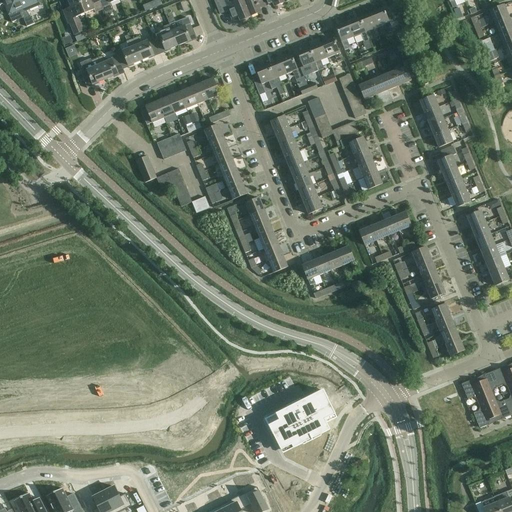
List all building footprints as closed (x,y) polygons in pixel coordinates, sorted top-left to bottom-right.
[(18,0),(5,0),(2,1),(4,4),(12,23),(23,18),(24,20),(29,18),(27,13),(22,15),(20,11),(23,10),(18,0)] [(18,0),(23,10),(20,11),(22,15),(27,13),(27,11),(42,5),(39,0),(18,0)] [(84,14),(78,0),(70,0),(69,1),(68,0),(67,0),(71,8),(63,11),(68,24),(69,24),(74,35),(83,31),(77,17),(84,14)] [(90,0),(78,0),(84,14),(94,10),(95,13),(103,10),(98,0),(90,0)] [(110,4),(118,0),(98,0),(103,10),(111,6),(110,4)] [(213,0),(218,11),(226,8),(231,20),(238,18),(239,21),(250,17),(243,0),(238,0),(232,3),(231,0),(213,0)] [(243,0),(250,17),(261,12),(260,9),(266,6),(263,0),(243,0)] [(454,1),(456,0),(448,0),(450,3),(452,9),(456,7),(454,1)] [(389,23),(397,20),(391,6),(383,9),(371,14),(377,28),(384,25),(387,33),(392,31),(389,23)] [(509,18),(504,6),(490,11),(494,23),(509,18)] [(484,13),(479,15),(484,26),(489,24),(484,13)] [(377,28),(371,14),(359,19),(368,41),(374,39),(370,31),(377,28)] [(178,29),(175,23),(173,17),(167,19),(169,25),(178,46),(190,41),(190,40),(196,38),(189,20),(182,22),(184,27),(178,29)] [(470,19),(475,31),(480,29),(476,17),(470,19)] [(511,25),(509,18),(494,23),(499,35),(511,29),(511,25)] [(368,41),(359,19),(347,23),(353,38),(360,35),(363,43),(368,41)] [(353,38),(347,23),(335,28),(344,51),(350,49),(346,41),(353,38)] [(152,37),(159,53),(165,51),(178,46),(169,25),(163,27),(166,34),(160,37),(159,35),(152,37)] [(484,37),(480,29),(475,31),(479,39),(484,37)] [(511,29),(499,35),(504,47),(511,43),(511,29)] [(159,53),(152,37),(146,40),(147,42),(141,44),(138,38),(132,40),(141,62),(153,56),(159,53)] [(333,39),(321,44),(327,59),(334,56),(337,64),(342,62),(333,39)] [(141,62),(132,40),(126,43),(129,49),(123,52),(122,50),(115,52),(117,56),(122,68),(128,66),(128,67),(141,62)] [(321,44),(309,49),(318,71),(323,69),(320,61),(327,59),(321,44)] [(481,46),(485,54),(490,52),(487,44),(481,46)] [(318,71),(309,49),(297,54),(303,68),(310,66),(313,73),(318,71)] [(394,50),(386,53),(387,58),(396,54),(394,50)] [(493,60),(490,52),(485,54),(488,62),(493,60)] [(379,61),(387,58),(386,53),(377,57),(379,61)] [(117,56),(111,59),(111,61),(105,63),(103,56),(96,59),(105,80),(118,75),(117,74),(123,72),(122,68),(117,56)] [(279,61),(285,75),(292,73),(296,81),(301,79),(292,56),(279,61)] [(96,59),(91,61),(90,60),(80,64),(84,73),(81,74),(87,89),(88,89),(87,88),(105,80),(96,59)] [(371,59),(363,63),(365,67),(373,64),(371,59)] [(405,68),(393,72),(399,86),(411,82),(409,77),(416,75),(410,60),(403,63),(405,68)] [(279,61),(268,66),(277,88),(280,96),(285,94),(278,78),(285,75),(279,61)] [(356,71),(365,67),(363,63),(354,66),(356,71)] [(252,79),(259,96),(265,94),(261,85),(268,82),(272,90),(277,88),(268,66),(255,71),(258,76),(252,79)] [(496,67),(491,70),(494,78),(500,76),(496,67)] [(388,91),(399,86),(393,72),(382,77),(388,91)] [(341,86),(352,82),(350,75),(339,80),(341,86)] [(498,86),(503,84),(500,76),(494,78),(498,86)] [(388,91),(382,77),(370,82),(376,96),(388,91)] [(213,79),(201,83),(208,101),(220,96),(213,79)] [(344,92),(355,87),(352,82),(341,86),(344,92)] [(364,101),(376,96),(370,82),(359,87),(364,101)] [(201,83),(190,88),(197,105),(208,101),(201,83)] [(310,93),(317,89),(315,84),(307,87),(310,93)] [(310,93),(307,87),(299,90),(302,96),(310,93)] [(346,97),(357,93),(355,87),(344,92),(346,97)] [(190,88),(179,93),(186,110),(197,105),(190,88)] [(449,94),(453,102),(457,100),(454,92),(449,94)] [(179,93),(168,97),(175,114),(186,110),(179,93)] [(348,103),(359,98),(357,93),(346,97),(348,103)] [(424,114),(438,108),(433,96),(419,102),(424,114)] [(168,97),(156,102),(164,119),(175,114),(168,97)] [(318,98),(307,103),(310,108),(321,104),(318,98)] [(350,108),(361,104),(359,98),(348,103),(350,108)] [(461,109),(457,100),(453,102),(456,110),(461,109)] [(142,114),(146,126),(152,123),(152,124),(164,119),(156,102),(145,107),(147,112),(142,114)] [(321,104),(310,108),(312,114),(323,109),(321,104)] [(353,114),(364,109),(361,104),(350,108),(353,114)] [(438,108),(424,114),(429,125),(443,119),(438,108)] [(323,109),(312,114),(314,119),(325,115),(323,109)] [(366,115),(365,112),(364,109),(353,114),(355,120),(366,115)] [(228,111),(215,116),(217,122),(230,117),(228,111)] [(302,114),(305,122),(310,120),(307,112),(302,114)] [(325,115),(314,119),(316,125),(328,121),(325,115)] [(459,116),(462,125),(467,123),(463,115),(459,116)] [(217,122),(215,116),(209,119),(211,124),(217,122)] [(275,134),(289,129),(284,117),(270,123),(275,134)] [(443,119),(429,125),(434,137),(448,131),(443,119)] [(310,120),(305,122),(309,131),(314,129),(310,120)] [(316,125),(319,131),(330,126),(328,121),(316,125)] [(354,122),(348,125),(353,136),(357,134),(358,133),(354,122)] [(470,131),(467,123),(462,125),(466,133),(470,131)] [(204,131),(209,143),(223,137),(218,125),(204,131)] [(347,138),(353,136),(348,125),(343,127),(347,138)] [(322,139),(333,135),(332,131),(330,126),(319,131),(322,139)] [(343,127),(337,129),(342,140),(347,138),(343,127)] [(289,129),(275,134),(280,146),(294,140),(289,129)] [(336,143),(340,141),(342,140),(337,129),(332,131),(333,135),(336,143)] [(452,143),(448,131),(434,137),(438,148),(452,143)] [(311,147),(315,145),(319,143),(316,135),(311,137),(310,134),(306,135),(311,147)] [(357,134),(353,136),(347,138),(342,140),(340,141),(340,142),(342,149),(349,146),(354,156),(368,150),(363,138),(359,140),(357,135),(357,134)] [(176,143),(181,140),(179,135),(171,138),(174,144),(176,143)] [(223,137),(209,143),(214,154),(228,149),(223,137)] [(174,144),(171,138),(157,144),(159,150),(165,147),(170,145),(174,144)] [(180,154),(186,152),(186,151),(181,140),(176,143),(180,154)] [(294,140),(280,146),(284,157),(299,152),(294,140)] [(187,143),(193,159),(198,156),(192,141),(187,143)] [(170,145),(175,156),(180,154),(176,143),(174,144),(170,145)] [(319,143),(315,145),(318,153),(323,152),(319,143)] [(165,147),(169,158),(175,156),(170,145),(165,147)] [(165,147),(159,150),(164,161),(169,158),(165,147)] [(452,147),(440,152),(443,159),(437,162),(442,174),(456,168),(451,157),(456,155),(452,147)] [(218,166),(232,160),(228,149),(214,154),(218,166)] [(354,156),(358,167),(373,161),(368,150),(354,156)] [(289,169),(303,163),(299,152),(284,157),(289,169)] [(329,156),(333,164),(337,163),(334,154),(329,156)] [(471,162),(468,154),(463,156),(466,164),(471,162)] [(136,161),(138,167),(150,162),(147,157),(138,160),(136,161)] [(324,168),(329,166),(326,158),(321,160),(324,168)] [(232,160),(218,166),(223,177),(237,172),(232,160)] [(377,173),(373,161),(358,167),(363,179),(377,173)] [(150,162),(138,167),(141,173),(152,168),(150,162)] [(471,162),(466,164),(469,171),(475,169),(471,162)] [(303,163),(289,169),(294,180),(308,175),(303,163)] [(337,163),(333,164),(336,173),(341,171),(337,163)] [(196,166),(199,174),(204,172),(201,164),(196,166)] [(332,174),(329,166),(324,168),(328,176),(332,174)] [(152,168),(141,173),(143,178),(154,174),(152,168)] [(456,168),(442,174),(447,185),(461,179),(456,168)] [(344,169),(341,171),(336,173),(342,187),(349,185),(348,184),(354,182),(352,178),(349,180),(344,169)] [(167,174),(169,180),(181,175),(178,170),(167,174)] [(207,179),(204,172),(199,174),(202,182),(207,179)] [(237,172),(223,177),(228,189),(242,183),(237,172)] [(382,185),(377,173),(363,179),(368,191),(382,185)] [(154,174),(143,178),(145,184),(156,179),(154,174)] [(167,174),(162,177),(166,188),(172,185),(169,180),(167,174)] [(169,180),(172,185),(183,181),(181,175),(169,180)] [(308,175),(294,180),(298,192),(313,186),(308,175)] [(166,188),(162,177),(156,179),(161,190),(166,188)] [(481,185),(478,177),(473,179),(476,187),(481,185)] [(451,197),(466,191),(461,179),(447,185),(451,197)] [(172,185),(174,191),(185,186),(183,181),(172,185)] [(330,182),(334,191),(338,189),(335,181),(330,182)] [(242,183),(228,189),(232,201),(247,195),(242,183)] [(342,187),(346,196),(350,194),(347,186),(349,185),(342,187)] [(481,185),(476,187),(479,194),(484,192),(481,185)] [(174,191),(176,196),(187,192),(185,186),(174,191)] [(313,186),(298,192),(303,203),(317,198),(313,186)] [(205,189),(209,197),(214,195),(211,187),(205,189)] [(342,197),(338,189),(334,191),(337,199),(342,197)] [(456,208),(470,203),(466,191),(451,197),(456,208)] [(187,192),(176,196),(179,202),(190,197),(187,192)] [(217,202),(214,195),(209,197),(212,204),(217,202)] [(181,208),(192,203),(190,197),(179,202),(181,208)] [(205,198),(198,200),(203,211),(209,209),(205,198)] [(322,209),(317,198),(303,203),(308,215),(322,209)] [(259,199),(245,204),(250,216),(264,210),(259,199)] [(192,203),(196,214),(203,211),(198,200),(192,203)] [(496,210),(499,218),(504,215),(501,208),(496,210)] [(264,210),(250,216),(254,228),(268,222),(264,210)] [(471,229),(485,223),(480,211),(466,217),(471,229)] [(229,215),(232,223),(237,221),(234,213),(229,215)] [(405,213),(393,218),(399,232),(411,227),(405,213)] [(504,215),(499,218),(502,225),(508,223),(504,215)] [(393,218),(382,223),(388,237),(399,232),(393,218)] [(235,231),(236,231),(241,229),(237,221),(232,223),(235,231)] [(268,222),(254,228),(259,239),(273,233),(268,222)] [(382,223),(370,227),(376,241),(388,237),(382,223)] [(485,223),(471,229),(476,241),(490,235),(485,223)] [(365,246),(376,241),(370,227),(359,232),(365,246)] [(273,233),(259,239),(264,251),(278,245),(273,233)] [(490,235),(476,241),(480,252),(495,246),(490,235)] [(239,238),(242,246),(247,244),(244,236),(239,238)] [(407,251),(415,248),(413,243),(405,246),(407,251)] [(245,254),(250,252),(247,244),(242,246),(245,254)] [(278,245),(264,251),(268,262),(283,256),(278,245)] [(407,251),(405,246),(397,249),(399,254),(407,251)] [(495,246),(480,252),(485,264),(499,258),(495,246)] [(348,247),(336,252),(342,266),(354,261),(348,247)] [(382,255),(384,261),(392,257),(388,248),(382,250),(384,255),(382,255)] [(426,248),(412,254),(416,265),(431,259),(426,248)] [(336,252),(325,257),(331,271),(342,266),(336,252)] [(84,254),(63,261),(67,273),(63,275),(65,281),(76,277),(74,271),(88,267),(84,254)] [(384,261),(382,255),(374,259),(377,264),(384,261)] [(283,256),(268,262),(273,274),(287,268),(283,256)] [(325,257),(314,261),(320,276),(331,271),(325,257)] [(499,258),(485,264),(490,275),(504,269),(499,258)] [(251,269),(256,267),(253,259),(248,261),(251,269)] [(435,271),(431,259),(416,265),(421,277),(435,271)] [(314,261),(302,266),(308,281),(310,286),(315,284),(313,278),(320,276),(314,261)] [(394,265),(397,273),(403,271),(399,263),(394,265)] [(262,272),(256,267),(251,269),(258,276),(262,272)] [(39,269),(18,275),(22,288),(36,284),(38,290),(49,286),(47,280),(43,281),(39,269)] [(504,269),(490,275),(495,287),(509,281),(504,269)] [(403,271),(397,273),(401,281),(406,279),(403,271)] [(440,282),(435,271),(421,277),(426,288),(440,282)] [(356,277),(348,280),(350,285),(358,282),(356,277)] [(350,285),(348,280),(340,283),(342,288),(350,285)] [(95,281),(84,285),(86,290),(90,289),(94,300),(114,294),(115,293),(111,282),(97,287),(95,281)] [(445,294),(440,282),(426,288),(431,300),(445,294)] [(333,286),(325,290),(327,295),(335,292),(333,286)] [(404,288),(407,296),(412,294),(409,286),(404,288)] [(320,298),(327,295),(325,290),(317,293),(320,298)] [(114,294),(94,300),(97,312),(94,313),(95,318),(106,315),(104,309),(118,305),(114,294)] [(412,294),(407,296),(410,304),(415,302),(412,294)] [(43,304),(29,309),(33,320),(53,314),(50,302),(53,301),(52,295),(41,299),(43,304)] [(436,323),(450,317),(445,305),(431,311),(436,323)] [(53,314),(33,320),(37,332),(50,327),(52,333),(63,329),(61,324),(57,325),(53,314)] [(450,317),(436,323),(440,334),(455,328),(450,317)] [(420,329),(425,327),(422,319),(417,321),(420,329)] [(134,321),(123,325),(125,330),(129,329),(133,340),(153,334),(149,322),(136,327),(134,321)] [(425,327),(420,329),(423,337),(432,333),(430,326),(426,327),(425,327)] [(455,328),(440,334),(445,345),(459,340),(455,328)] [(81,331),(63,336),(67,347),(85,341),(81,331)] [(153,334),(133,340),(136,352),(133,353),(134,358),(145,355),(143,349),(157,345),(153,334)] [(459,340),(445,345),(450,357),(464,351),(459,340)] [(85,341),(67,347),(70,357),(88,352),(85,341)] [(427,344),(430,352),(435,350),(432,342),(427,344)] [(435,350),(430,352),(433,359),(438,357),(435,350)] [(88,352),(70,357),(73,368),(92,362),(88,352)] [(73,368),(72,368),(76,379),(95,373),(92,362),(73,368)] [(170,369),(165,373),(173,381),(178,377),(187,388),(197,380),(183,363),(173,372),(170,369)] [(501,369),(493,372),(499,387),(502,386),(503,386),(507,387),(508,389),(508,391),(511,389),(511,376),(508,367),(502,370),(501,369)] [(486,401),(495,397),(494,395),(493,393),(494,389),(495,389),(499,387),(493,372),(484,376),(484,377),(478,380),(478,379),(478,380),(486,401)] [(477,402),(478,404),(486,401),(478,380),(477,380),(471,382),(470,381),(461,385),(468,400),(471,399),(471,398),(472,398),(476,400),(477,402)] [(149,386),(138,390),(145,410),(145,411),(156,407),(152,393),(157,391),(154,381),(148,382),(149,386)] [(100,392),(88,396),(94,416),(107,412),(102,399),(108,397),(105,386),(99,388),(100,392)] [(125,390),(120,391),(123,402),(129,401),(133,414),(145,410),(138,390),(127,393),(125,390)] [(323,391),(266,420),(281,450),(292,445),(294,449),(302,444),(301,441),(319,432),(320,435),(330,431),(324,420),(335,415),(323,391)] [(511,416),(504,401),(501,402),(501,403),(500,403),(496,401),(495,399),(495,397),(486,401),(495,421),(501,419),(502,420),(511,416)] [(486,401),(478,404),(479,406),(480,408),(478,412),(477,412),(473,414),(479,429),(489,425),(488,424),(494,422),(495,421),(486,401)] [(215,494),(224,488),(220,483),(212,489),(215,494)] [(114,487),(104,492),(113,511),(123,506),(125,510),(132,506),(126,494),(119,497),(114,487)] [(62,489),(46,497),(53,511),(82,511),(75,498),(68,502),(66,498),(62,489)] [(494,498),(499,511),(511,511),(511,490),(506,493),(495,498),(494,497),(494,498)] [(98,508),(92,511),(110,511),(113,511),(104,492),(93,498),(98,508)] [(245,494),(238,497),(244,509),(250,506),(252,511),(264,511),(266,511),(263,504),(264,503),(262,497),(260,498),(257,493),(247,498),(245,494)] [(29,494),(13,502),(18,511),(45,511),(39,499),(33,502),(29,494)] [(234,504),(224,509),(225,511),(238,511),(239,511),(244,509),(238,497),(232,500),(234,504)] [(499,511),(494,498),(482,503),(482,502),(475,505),(478,511),(499,511)]
